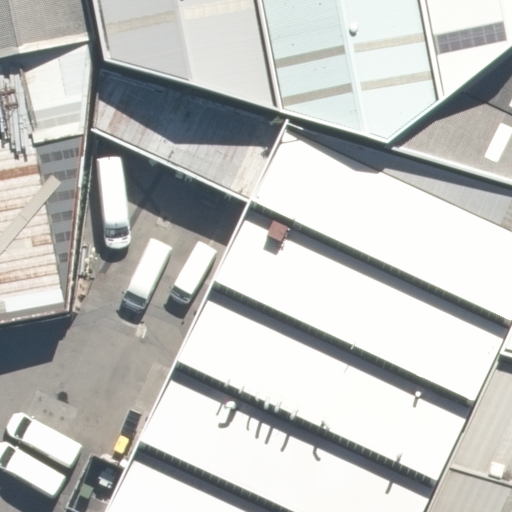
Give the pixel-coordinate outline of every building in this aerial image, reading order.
[(0,0),(0,56),(99,35),(92,0),(0,0)] [(92,0),(99,35),(103,62),(279,111),(258,0),(92,0)] [(258,0),(279,111),(290,115),(385,147),(446,98),(426,0),(258,0)] [(511,0),(426,0),(446,98),(462,87),(511,48),(511,0)] [(0,56),(0,127),(2,135),(0,135),(0,324),(67,313),(103,62),(99,35),(0,56)] [(511,48),(462,87),(385,147),(511,185),(511,48)] [(290,115),(104,511),(426,511),(502,350),(511,326),(511,185),(385,147),(290,115)] [(511,326),(502,350),(511,353),(511,326)] [(511,511),(511,353),(502,350),(426,511),(511,511)]
